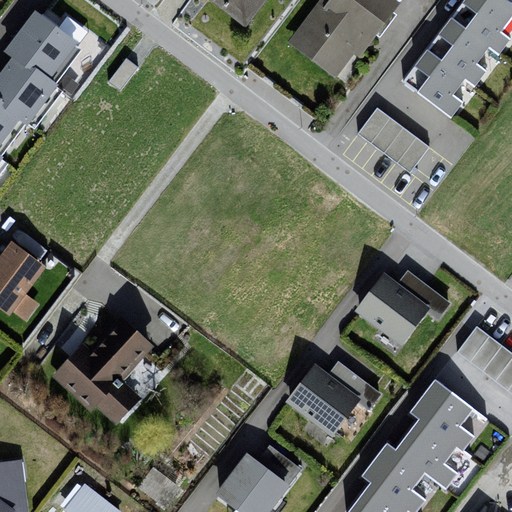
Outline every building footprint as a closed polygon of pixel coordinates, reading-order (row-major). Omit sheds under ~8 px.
[(201,0),(245,30),(268,0),(201,0)] [(398,7),(387,0),(329,0),(289,49),(332,83),(398,7)] [(511,35),(511,0),(464,0),(404,80),(451,116),(511,35)] [(10,52),(17,57),(50,82),(77,46),(37,16),(10,52)] [(17,57),(0,79),(0,102),(22,119),(30,124),(57,86),(50,82),(17,57)] [(0,148),(22,119),(0,102),(0,148)] [(378,104),(358,130),(411,170),(431,144),(378,104)] [(10,243),(0,257),(0,312),(24,328),(38,307),(26,298),(46,269),(10,243)] [(383,276),(355,313),(399,351),(427,316),(439,327),(452,309),(407,273),(398,287),(383,276)] [(511,346),(475,323),(457,352),(511,387),(511,346)] [(82,346),(53,377),(114,428),(137,401),(119,384),(150,349),(117,325),(92,354),(82,346)] [(315,369),(286,406),(331,441),(340,426),(352,437),(380,398),(340,367),(328,380),(315,369)] [(371,483),(349,511),(407,511),(408,510),(410,511),(416,511),(425,500),(412,490),(425,473),(446,488),(458,473),(446,464),(459,447),(464,451),(475,436),(462,426),(475,409),(436,379),(412,412),(420,418),(396,451),(387,444),(363,477),(371,483)] [(246,458),(217,497),(233,511),(269,511),(297,474),(268,451),(257,467),(246,458)] [(0,511),(27,511),(23,464),(0,466),(0,511)] [(60,505),(68,511),(125,511),(83,478),(60,505)]
